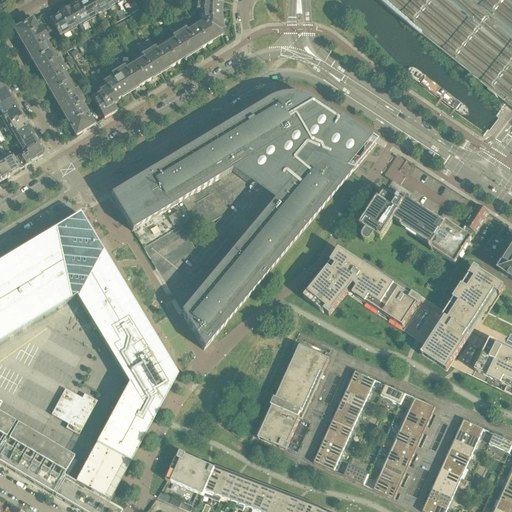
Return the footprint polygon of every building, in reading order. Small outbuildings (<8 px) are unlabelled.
[(80,3),(79,4),(88,20),(97,14),(89,0),(85,0),(85,1),(83,0),(80,2),(80,3)] [(89,0),(97,14),(107,9),(102,0),(89,0)] [(102,0),(107,9),(116,3),(114,0),(102,0)] [(201,12),(202,20),(220,19),(220,12),(221,4),(222,4),(222,2),(214,0),(198,0),(196,11),(201,12)] [(69,8),(78,25),(88,20),(79,4),(78,5),(77,4),(73,5),(73,7),(70,9),(69,8)] [(155,5),(133,17),(135,22),(158,9),(155,5)] [(60,13),(59,14),(69,31),(78,25),(69,8),(65,10),(64,10),(60,11),(60,13)] [(69,31),(59,14),(54,17),(55,18),(50,21),(59,36),(69,31)] [(170,20),(173,25),(176,29),(181,26),(176,17),(170,20)] [(202,24),(196,28),(206,45),(207,44),(209,45),(212,43),(212,41),(213,41),(220,36),(221,37),(222,37),(222,36),(224,36),(223,36),(224,35),(222,30),(221,25),(220,19),(202,20),(202,24)] [(173,25),(170,20),(165,23),(168,28),(171,32),(172,32),(174,30),(176,29),(173,25)] [(15,31),(25,48),(45,36),(41,28),(37,30),(32,21),(15,31)] [(124,22),(107,32),(110,37),(127,27),(124,22)] [(185,30),(180,33),(192,54),(201,48),(203,48),(206,46),(206,45),(196,28),(187,33),(185,30)] [(174,41),(165,46),(176,63),(177,63),(176,63),(177,63),(178,63),(181,61),(181,60),(182,60),(192,54),(180,33),(172,37),(174,41)] [(25,48),(33,62),(50,52),(45,43),(48,41),(45,36),(25,48)] [(86,48),(87,50),(89,48),(95,45),(93,40),(84,45),(86,48)] [(154,48),(148,52),(161,73),(170,67),(170,66),(172,67),(175,65),(175,63),(176,64),(176,63),(165,46),(156,52),(154,48)] [(33,62),(43,79),(63,67),(59,59),(55,61),(50,52),(33,62)] [(143,59),(135,65),(145,82),(146,82),(146,81),(147,82),(151,80),(151,78),(151,79),(161,73),(148,52),(142,56),(143,59)] [(124,67),(117,71),(130,91),(140,86),(139,85),(140,85),(141,86),(144,84),(145,82),(135,65),(126,70),(124,67)] [(43,79),(51,93),(68,83),(63,74),(66,72),(63,67),(43,79)] [(102,81),(98,75),(96,71),(91,73),(97,84),(102,81)] [(113,78),(104,84),(116,102),(120,99),(120,97),(130,91),(117,71),(111,75),(113,78)] [(51,93),(61,110),(81,98),(77,90),(73,93),(68,83),(51,93)] [(116,102),(104,84),(100,86),(104,91),(91,99),(92,101),(100,114),(104,120),(116,112),(113,107),(116,104),(115,102),(116,102)] [(0,95),(0,106),(13,99),(8,91),(0,95)] [(161,166),(111,197),(127,224),(132,232),(181,313),(204,351),(214,339),(352,173),(353,173),(353,172),(346,170),(347,168),(348,168),(348,169),(349,169),(350,169),(351,168),(351,167),(352,167),(352,166),(352,165),(351,165),(351,164),(354,161),(355,161),(356,161),(357,161),(357,160),(358,160),(358,159),(358,158),(357,157),(360,154),(361,154),(362,154),(363,154),(363,153),(364,152),(364,151),(364,150),(363,149),(366,146),(367,147),(368,147),(369,146),(370,146),(370,145),(370,144),(370,143),(369,142),(371,140),(358,132),(314,103),(313,102),(311,101),(308,100),(305,99),(303,98),(300,97),(297,97),(295,97),(292,96),(289,96),(286,96),(284,97),(281,97),(278,98),(276,99),(273,100),(271,101),(268,102),(266,103),(259,107),(248,114),(173,159),(161,166)] [(61,110),(70,126),(87,116),(81,105),(84,103),(81,98),(61,110)] [(13,99),(0,106),(0,118),(2,117),(18,108),(13,99)] [(458,110),(459,113),(475,124),(478,123),(479,121),(478,118),(462,106),(459,108),(458,110)] [(18,108),(2,117),(8,126),(23,117),(18,108)] [(87,116),(70,126),(76,136),(97,124),(96,123),(92,117),(89,119),(87,116)] [(23,117),(8,126),(13,136),(29,127),(23,117)] [(29,127),(13,136),(18,145),(20,144),(34,136),(29,127)] [(24,154),(39,145),(34,136),(20,144),(18,145),(23,153),(24,154)] [(13,160),(20,171),(25,168),(25,167),(30,164),(31,164),(30,164),(36,161),(36,160),(41,157),(42,157),(43,157),(44,152),(43,152),(41,148),(39,145),(24,154),(13,160)] [(7,172),(10,177),(20,171),(13,160),(13,159),(11,155),(1,161),(4,166),(7,172)] [(0,180),(1,182),(10,177),(7,172),(4,166),(1,161),(0,160),(1,159),(0,159),(0,180)] [(461,232),(456,229),(450,225),(450,224),(449,223),(448,223),(447,223),(446,223),(445,224),(444,224),(443,224),(442,223),(416,206),(416,205),(416,204),(415,204),(401,194),(397,200),(385,193),(380,200),(378,199),(360,227),(362,228),(359,232),(363,235),(363,236),(362,237),(362,238),(362,239),(363,240),(363,241),(364,242),(365,242),(366,243),(367,243),(368,243),(369,243),(370,243),(371,242),(371,241),(375,236),(381,240),(390,226),(394,221),(401,225),(400,227),(428,245),(428,246),(429,246),(429,247),(429,249),(430,250),(430,251),(431,251),(431,252),(432,252),(433,251),(455,266),(472,240),(461,232)] [(476,233),(489,214),(478,206),(465,226),(476,233)] [(128,385),(76,483),(85,488),(95,494),(104,499),(110,502),(153,422),(177,377),(96,242),(80,215),(0,263),(0,464),(55,497),(67,478),(67,477),(64,475),(74,459),(17,426),(15,430),(12,429),(15,424),(0,415),(0,343),(76,298),(128,385)] [(461,232),(472,240),(476,233),(465,226),(461,232)] [(352,260),(342,253),(339,251),(331,264),(333,265),(306,298),(329,317),(347,295),(425,346),(419,354),(447,372),(450,366),(511,396),(511,324),(489,313),(504,289),(495,284),(474,273),(469,270),(443,310),(367,260),(364,264),(354,257),(352,260)] [(511,252),(500,272),(502,273),(511,279),(511,252)] [(420,271),(425,275),(431,265),(426,262),(420,271)] [(511,511),(511,429),(501,424),(502,424),(440,396),(440,397),(436,395),(409,383),(403,380),(300,333),(299,334),(300,334),(252,440),(252,441),(391,504),(408,511),(511,511)] [(65,390),(51,416),(68,425),(66,429),(79,436),(86,423),(93,410),(88,408),(93,400),(84,395),(82,399),(65,390)] [(169,482),(203,497),(209,484),(215,470),(180,454),(168,482),(169,482)] [(203,497),(211,500),(223,473),(215,470),(209,484),(203,497)] [(219,503),(221,498),(231,476),(223,473),(211,500),(219,503)] [(221,498),(229,501),(239,479),(231,476),(221,498)] [(67,478),(55,497),(64,502),(76,483),(67,478)] [(229,501),(237,504),(247,481),(244,480),(244,481),(239,479),(229,501)] [(243,511),(245,507),(255,484),(252,483),(252,484),(247,482),(247,481),(237,504),(235,509),(243,511)] [(64,502),(74,508),(85,488),(76,483),(64,502)] [(245,507),(252,510),(262,487),(260,486),(260,487),(255,485),(255,484),(245,507)] [(252,510),(256,511),(260,511),(270,491),(263,488),(263,487),(262,487),(252,510)] [(74,508),(80,511),(83,511),(95,494),(85,488),(74,508)] [(260,511),(269,511),(278,494),(270,491),(260,511)] [(83,511),(96,511),(104,499),(95,494),(83,511)] [(158,500),(169,505),(172,498),(162,494),(158,500)] [(279,511),(286,497),(278,494),(269,511),(279,511)] [(288,511),(294,499),(291,498),(291,499),(286,497),(279,511),(288,511)] [(172,498),(169,505),(179,509),(182,503),(172,498)] [(96,511),(109,511),(114,504),(110,502),(104,499),(96,511)] [(288,511),(297,511),(301,503),(294,500),(294,499),(288,511)] [(182,503),(179,509),(185,511),(191,511),(193,507),(182,503)] [(306,511),(309,506),(301,503),(297,511),(306,511)]
